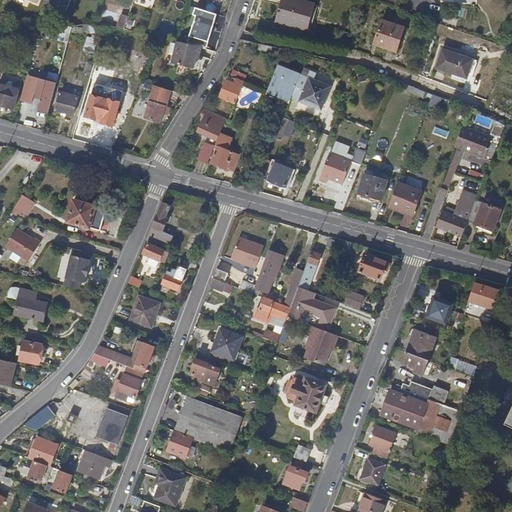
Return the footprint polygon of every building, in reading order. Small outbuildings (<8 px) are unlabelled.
[(73,0),(46,0),(43,7),(67,16),(73,0)] [(314,4),(298,0),(283,0),(276,21),(287,24),(288,19),(308,25),(314,4)] [(308,25),(288,19),(287,24),(307,29),(308,25)] [(383,21),(376,45),(398,52),(405,28),(383,21)] [(186,26),(183,34),(189,36),(193,28),(186,26)] [(176,44),(167,41),(165,48),(175,50),(176,44)] [(202,48),(178,42),(172,64),(194,69),(196,60),(197,56),(200,56),(202,48)] [(444,51),(438,68),(469,79),(475,62),(444,51)] [(93,73),(96,64),(89,61),(86,71),(93,73)] [(291,100),(291,99),(301,76),(301,74),(279,65),(269,90),(291,100)] [(246,82),(249,76),(236,70),(233,78),(239,80),(237,84),(229,80),(221,98),(237,104),(246,82)] [(37,78),(28,75),(22,98),(31,100),(37,78)] [(159,76),(156,86),(171,91),(172,87),(164,85),(164,83),(166,83),(167,79),(159,76)] [(308,79),(301,76),(291,99),(322,111),(331,88),(318,83),(320,80),(310,76),(308,79)] [(0,85),(0,104),(14,109),(17,97),(15,97),(15,93),(11,92),(11,95),(5,94),(7,87),(0,85)] [(416,88),(407,85),(405,90),(423,97),(425,91),(416,88)] [(171,91),(156,86),(146,117),(161,122),(171,91)] [(291,100),(269,90),(268,91),(267,94),(289,104),(291,100)] [(59,91),(54,109),(61,111),(67,113),(72,115),(77,97),(59,91)] [(187,96),(181,94),(178,100),(183,103),(187,96)] [(443,98),(433,94),(430,103),(439,106),(443,98)] [(92,95),(86,115),(96,119),(96,117),(103,120),(104,118),(112,121),(117,104),(109,101),(109,100),(92,95)] [(225,118),(204,109),(201,114),(205,116),(198,132),(215,139),(225,118)] [(297,124),(283,118),(275,138),(281,140),(285,130),(292,134),(297,124)] [(494,138),(465,126),(457,146),(486,158),(494,138)] [(216,147),(215,149),(218,150),(212,163),(235,173),(241,159),(235,156),(229,153),(234,141),(221,135),(217,145),(216,147)] [(215,149),(216,147),(208,143),(201,160),(209,163),(215,149)] [(362,166),(369,149),(358,144),(353,158),(332,149),(321,175),(329,178),(344,184),(353,162),(362,166)] [(275,165),(266,161),(260,175),(269,179),(268,180),(286,187),(293,170),(276,163),(275,165)] [(365,174),(359,194),(369,197),(368,201),(380,205),(387,181),(365,174)] [(419,195),(397,185),(388,208),(410,217),(419,195)] [(468,223),(476,202),(478,198),(464,193),(456,213),(454,217),(444,213),(442,212),(436,227),(462,238),(468,223)] [(10,213),(14,216),(17,212),(20,214),(24,209),(26,210),(30,204),(28,202),(30,200),(22,194),(10,213)] [(66,221),(99,231),(105,209),(73,199),(66,221)] [(161,202),(145,240),(158,245),(161,237),(159,235),(161,231),(162,231),(167,219),(165,217),(170,206),(161,202)] [(501,212),(476,202),(468,223),(492,233),(501,212)] [(456,213),(447,208),(444,213),(454,217),(456,213)] [(17,227),(5,245),(28,260),(40,241),(34,236),(33,238),(17,227)] [(240,236),(231,258),(255,267),(264,245),(240,236)] [(148,244),(143,254),(161,263),(166,252),(148,244)] [(71,248),(69,255),(90,261),(92,254),(71,248)] [(255,284),(254,287),(267,291),(273,276),(270,274),(276,259),(279,260),(281,255),(278,254),(278,253),(268,250),(255,284)] [(308,260),(316,263),(320,254),(311,251),(308,260)] [(168,253),(162,268),(166,270),(173,256),(168,253)] [(388,263),(364,253),(357,270),(378,279),(382,268),(385,269),(388,263)] [(69,255),(62,284),(77,288),(79,283),(84,284),(86,277),(87,278),(90,268),(89,267),(90,261),(69,255)] [(186,270),(193,273),(196,266),(183,260),(176,278),(166,274),(162,285),(177,291),(186,270)] [(306,265),(315,268),(316,263),(308,260),(306,265)] [(315,268),(306,265),(304,269),(298,285),(308,288),(315,268)] [(298,285),(304,269),(297,266),(290,282),(293,283),(285,304),(290,306),(298,285)] [(216,268),(213,276),(224,281),(228,273),(216,268)] [(126,283),(138,288),(141,281),(129,276),(126,283)] [(212,279),(209,287),(222,292),(225,283),(212,279)] [(242,280),(239,288),(252,293),(254,287),(255,284),(242,280)] [(475,283),(467,306),(493,314),(501,291),(475,283)] [(291,317),(302,321),(306,311),(319,316),(317,320),(328,325),(336,306),(312,297),(315,291),(308,288),(298,285),(290,306),(287,316),(291,317)] [(350,290),(345,302),(359,307),(363,295),(350,290)] [(33,299),(34,294),(17,291),(12,314),(40,321),(44,302),(33,299)] [(138,297),(129,319),(150,327),(159,305),(138,297)] [(254,316),(269,322),(272,313),(286,318),(287,316),(290,306),(285,304),(264,297),(260,307),(258,307),(254,316)] [(429,306),(425,316),(445,324),(453,304),(436,297),(432,308),(429,306)] [(269,322),(283,327),(286,318),(272,313),(269,322)] [(281,343),(291,317),(287,316),(286,318),(283,327),(280,334),(277,341),(281,343)] [(334,344),(338,335),(311,325),(308,334),(310,335),(306,347),(302,356),(323,365),(328,350),(330,343),(334,344)] [(220,328),(212,350),(233,358),(242,335),(220,328)] [(266,329),(263,336),(277,341),(280,334),(266,329)] [(407,352),(426,360),(434,338),(415,331),(407,352)] [(21,347),(17,347),(16,356),(20,357),(20,362),(38,363),(39,355),(43,355),(44,345),(40,345),(40,343),(22,342),(21,347)] [(143,343),(137,360),(133,369),(144,373),(154,348),(143,343)] [(124,366),(133,369),(137,360),(98,346),(92,354),(109,360),(124,366)] [(402,362),(411,365),(416,367),(414,371),(422,374),(427,360),(426,360),(407,352),(406,352),(402,362)] [(214,364),(215,359),(198,353),(192,367),(193,368),(191,373),(193,374),(192,376),(214,384),(220,366),(214,364)] [(0,383),(8,386),(14,362),(0,358),(0,383)] [(133,369),(124,366),(121,374),(141,381),(144,373),(133,369)] [(135,398),(141,381),(121,374),(118,380),(121,381),(117,392),(135,398)] [(297,400),(295,404),(314,411),(324,384),(306,378),(305,381),(296,378),(292,380),(291,381),(289,380),(285,391),(287,392),(287,394),(289,397),(297,400)] [(121,381),(118,380),(114,379),(111,386),(115,388),(115,391),(117,392),(121,381)] [(257,396),(261,398),(263,398),(269,383),(263,380),(257,396)] [(396,385),(395,388),(429,400),(434,389),(412,381),(410,386),(404,383),(402,387),(396,385)] [(198,384),(195,392),(207,395),(209,387),(198,384)] [(441,399),(440,404),(449,408),(453,399),(456,391),(452,390),(451,392),(447,386),(440,388),(438,393),(441,399)] [(389,391),(381,414),(413,426),(411,431),(426,437),(431,425),(434,426),(433,427),(445,431),(449,421),(438,416),(437,417),(434,416),(438,404),(429,400),(395,388),(393,392),(389,391)] [(377,413),(381,414),(389,391),(385,389),(377,413)] [(76,391),(73,396),(84,403),(88,398),(76,391)] [(187,396),(177,422),(190,427),(187,435),(193,437),(233,452),(246,418),(187,396)] [(242,437),(246,439),(261,398),(257,396),(251,412),(242,437)] [(460,402),(453,399),(449,408),(456,410),(460,402)] [(91,400),(87,405),(99,412),(102,407),(91,400)] [(46,405),(22,425),(34,430),(35,429),(37,431),(40,428),(38,427),(53,413),(46,405)] [(119,444),(129,414),(106,407),(96,437),(119,444)] [(68,412),(65,420),(73,423),(77,415),(68,412)] [(174,430),(187,435),(190,427),(177,422),(174,430)] [(395,433),(377,426),(370,444),(375,446),(373,452),(386,457),(395,433)] [(190,445),(193,437),(187,435),(174,430),(166,450),(185,457),(189,449),(192,450),(193,446),(190,445)] [(23,458),(28,459),(36,439),(31,437),(23,458)] [(46,443),(36,439),(28,459),(46,466),(48,467),(57,445),(46,441),(46,443)] [(293,457),(306,462),(310,451),(297,446),(293,457)] [(112,461),(85,451),(77,472),(99,480),(104,467),(109,469),(112,461)] [(46,466),(28,459),(25,466),(31,468),(28,474),(27,478),(40,484),(46,466)] [(384,466),(368,459),(360,479),(377,485),(384,466)] [(290,467),(283,483),(299,489),(302,482),(304,483),(308,473),(306,473),(309,466),(296,461),(294,468),(290,467)] [(31,468),(25,466),(24,466),(21,472),(28,474),(31,468)] [(156,483),(151,497),(171,504),(182,476),(158,467),(152,482),(156,483)] [(49,477),(48,482),(53,484),(52,488),(65,493),(71,476),(57,470),(53,469),(49,477)] [(229,472),(224,485),(232,488),(236,475),(229,472)] [(0,480),(11,485),(13,481),(1,477),(0,476),(0,480)] [(358,510),(356,511),(381,511),(385,501),(360,492),(354,509),(358,510)] [(307,503),(293,498),(290,506),(304,511),(307,503)] [(144,500),(139,511),(158,511),(161,507),(144,500)] [(49,511),(27,503),(23,511),(49,511)]
